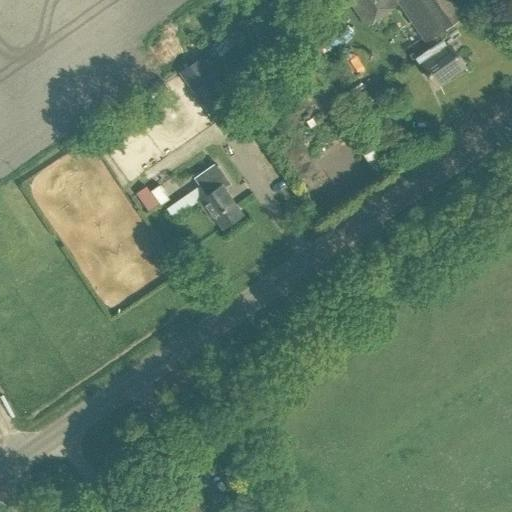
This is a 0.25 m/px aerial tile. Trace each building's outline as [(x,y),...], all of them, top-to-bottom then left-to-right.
[(467,69),(450,45),(454,42),(445,29),(481,3),(478,0),(347,0),(366,26),(399,3),(426,42),(428,41),(436,53),(422,64),(437,86),(448,78),(450,81),(467,69)] [(195,28),(203,23),(193,7),(185,12),(195,28)] [(332,66),(344,85),(356,77),(344,58),(332,66)] [(189,92),(214,128),(238,111),(212,75),(189,92)] [(214,217),(222,229),(243,215),(224,188),(230,184),(216,164),(195,178),(207,195),(198,201),(211,219),(214,217)] [(158,185),(150,191),(160,205),(168,199),(158,185)] [(207,511),(198,499),(179,511),(207,511)]
